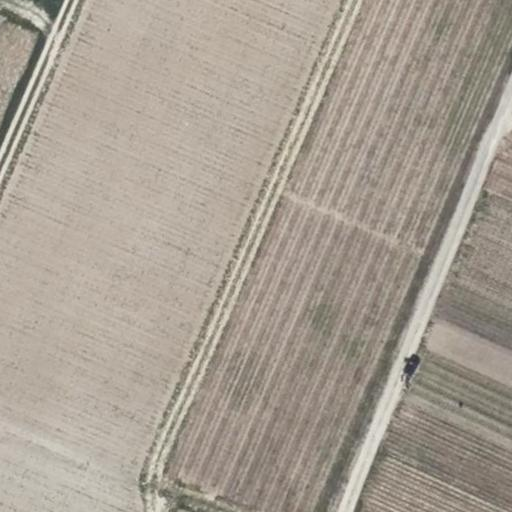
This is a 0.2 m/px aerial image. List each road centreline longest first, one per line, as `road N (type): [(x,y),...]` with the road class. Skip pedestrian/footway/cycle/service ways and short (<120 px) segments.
road 1 (track): [(511,90),(341,511)]
road 2 (track): [(0,158),(66,0)]
